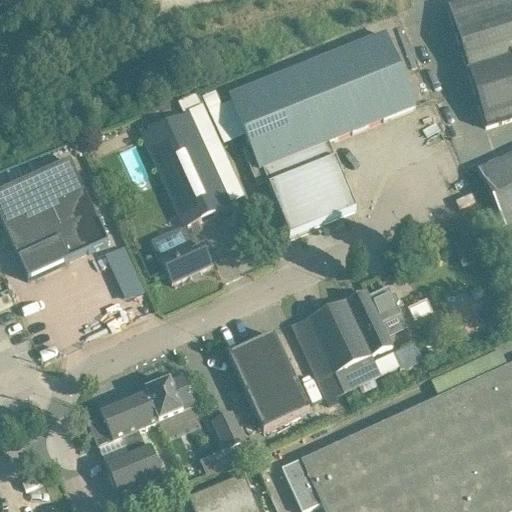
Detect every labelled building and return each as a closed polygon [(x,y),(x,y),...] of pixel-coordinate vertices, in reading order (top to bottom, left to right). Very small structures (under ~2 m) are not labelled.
[(511,0),(478,0),(447,10),(486,131),(511,122),(511,0)] [(328,146),(415,112),(385,37),(298,72),(328,146)] [(335,163),(328,146),(298,72),(265,85),(323,228),(356,214),(335,162),(335,163)] [(289,241),(323,228),(265,85),(229,100),(249,150),(242,153),(254,182),(264,177),(269,189),(268,189),(289,241)] [(191,246),(159,261),(171,289),(212,270),(201,248),(206,245),(197,226),(231,210),(231,209),(233,208),(231,204),(229,205),(189,117),(141,139),(191,246)] [(511,276),(511,157),(478,174),(495,211),(487,215),(496,233),(511,276)] [(0,223),(27,284),(107,248),(69,164),(0,195),(0,223)] [(108,199),(108,200),(108,201),(108,202),(108,203),(109,204),(109,205),(110,206),(110,207),(111,208),(112,209),(113,210),(114,210),(115,211),(116,211),(117,211),(118,212),(119,212),(120,212),(121,212),(122,211),(123,211),(124,211),(125,210),(126,210),(127,209),(127,208),(128,208),(129,207),(129,206),(130,205),(130,204),(130,203),(131,202),(131,201),(131,200),(131,199),(131,198),(130,197),(130,196),(130,195),(129,194),(129,193),(128,192),(127,192),(127,191),(126,190),(125,190),(124,189),(123,189),(122,189),(121,188),(120,188),(119,188),(118,188),(117,188),(116,188),(115,189),(114,189),(113,190),(112,190),(112,191),(111,192),(110,192),(110,193),(109,194),(109,195),(108,196),(108,197),(108,198),(108,199)] [(366,296),(292,330),(328,408),(337,404),(336,401),(358,391),(399,372),(393,357),(374,366),(371,360),(391,351),(386,339),(406,330),(396,309),(399,306),(395,297),(391,297),(388,291),(368,300),(366,296)] [(274,338),(228,360),(263,436),(309,415),(274,338)] [(511,511),(511,368),(282,473),(300,511),(313,511),(320,509),(322,511),(511,511)] [(181,380),(145,395),(158,427),(165,442),(198,428),(192,413),(194,412),(181,380)] [(144,452),(137,436),(158,427),(145,395),(99,414),(99,415),(87,426),(98,453),(105,468),(104,468),(117,499),(162,481),(149,449),(144,452)] [(244,446),(231,417),(213,425),(226,454),(244,446)] [(199,460),(203,476),(221,471),(217,456),(199,460)] [(256,511),(243,481),(188,504),(189,506),(189,505),(191,511),(256,511)]
